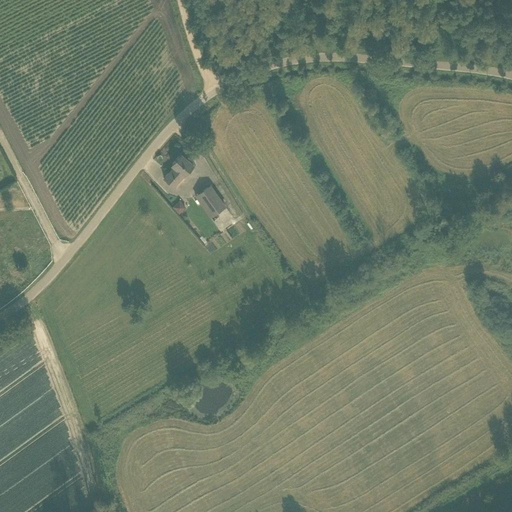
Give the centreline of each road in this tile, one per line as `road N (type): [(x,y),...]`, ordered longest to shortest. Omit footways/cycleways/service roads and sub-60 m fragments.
road 1 (unclassified): [(0,317),(150,149),(215,90)]
road 2 (unclassified): [(511,74),(316,56),(215,90)]
road 3 (unknown): [(60,256),(0,134)]
